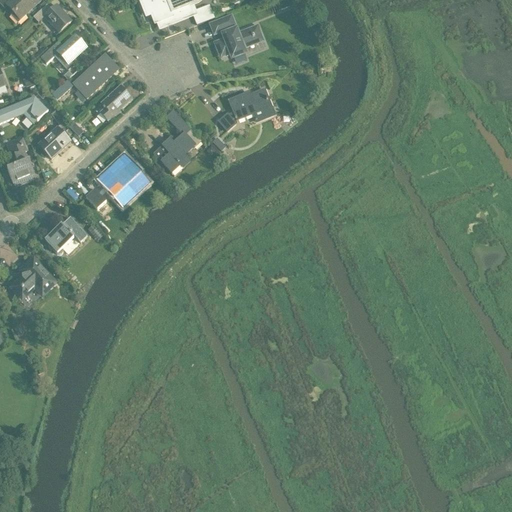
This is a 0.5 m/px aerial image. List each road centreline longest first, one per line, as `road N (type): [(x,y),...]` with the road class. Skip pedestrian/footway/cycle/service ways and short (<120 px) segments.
road 1 (track): [(175,280),(211,240),(346,143),(369,109),(380,81),(370,25),(356,0)]
road 2 (residential): [(77,0),(157,84),(153,100),(9,231)]
